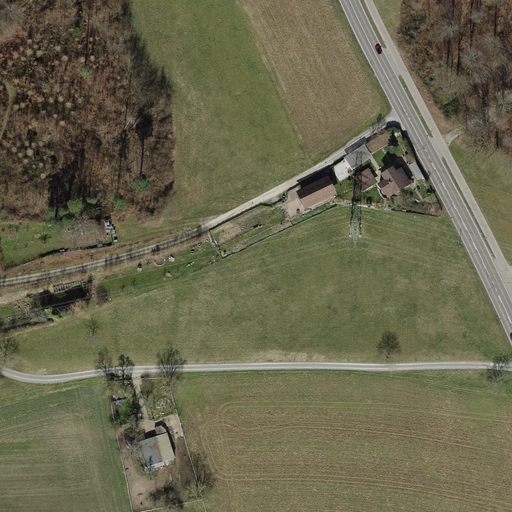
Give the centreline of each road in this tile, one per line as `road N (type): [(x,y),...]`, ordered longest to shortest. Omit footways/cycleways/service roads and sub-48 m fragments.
road 1 (track): [(511,366),(168,368),(42,378),(0,368)]
road 2 (track): [(0,284),(101,264),(208,227),(406,113)]
road 3 (primary): [(349,0),(511,321)]
